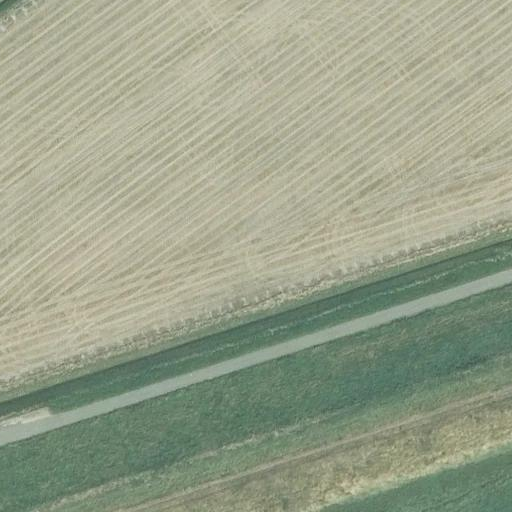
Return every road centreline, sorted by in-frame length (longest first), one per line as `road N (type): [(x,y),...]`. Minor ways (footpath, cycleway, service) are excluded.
road 1 (unclassified): [(0,437),(511,271)]
road 2 (track): [(511,396),(156,511)]
